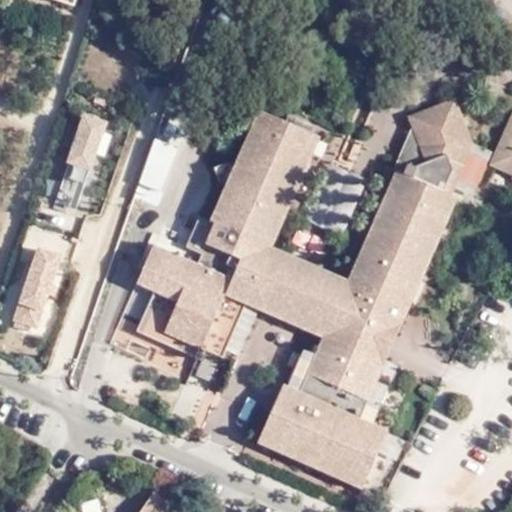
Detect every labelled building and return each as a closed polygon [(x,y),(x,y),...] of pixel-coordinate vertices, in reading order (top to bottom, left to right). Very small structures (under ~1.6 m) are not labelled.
[(324,340),(385,371),(388,366),(374,360),(388,325),(403,332),(424,286),(432,266),(460,203),(454,200),(460,185),(458,184),(449,162),(473,153),(476,151),(458,104),(411,122),(415,133),(425,158),(417,161),(416,158),(405,161),(403,159),(397,174),(399,176),(352,285),(272,250),(321,141),(260,114),(236,169),(228,164),(216,171),(220,184),(228,187),(212,224),(200,218),(187,249),(203,256),(214,261),(209,272),(197,266),(154,247),(137,286),(155,293),(143,325),(201,350),(208,354),(223,361),(248,306),(251,298),(327,334),(324,340)] [(77,211),(112,117),(87,109),(54,204),(77,211)] [(511,127),(493,167),(511,175),(511,127)] [(415,133),(403,159),(405,161),(416,158),(417,161),(425,158),(415,133)] [(458,184),(460,185),(473,153),(449,162),(458,184)] [(170,162),(156,157),(146,182),(160,188),(170,162)] [(66,253),(42,244),(13,320),(38,330),(66,253)] [(203,256),(197,266),(209,272),(214,261),(203,256)] [(432,266),(424,286),(438,281),(432,266)] [(248,306),(271,317),(273,314),(320,338),(324,340),(327,334),(251,298),(248,306)] [(273,314),(271,317),(320,338),(273,314)] [(139,334),(196,359),(201,350),(143,325),(139,334)] [(374,360),(388,366),(403,332),(388,325),(374,360)] [(378,385),(385,371),(324,340),(316,358),(305,353),(288,390),(285,388),(259,446),(363,491),(388,435),(373,428),(390,391),(378,385)] [(204,365),(208,354),(201,350),(196,359),(195,361),(204,365)] [(187,511),(156,493),(154,497),(178,511),(187,511)] [(178,511),(154,497),(144,511),(178,511)]
